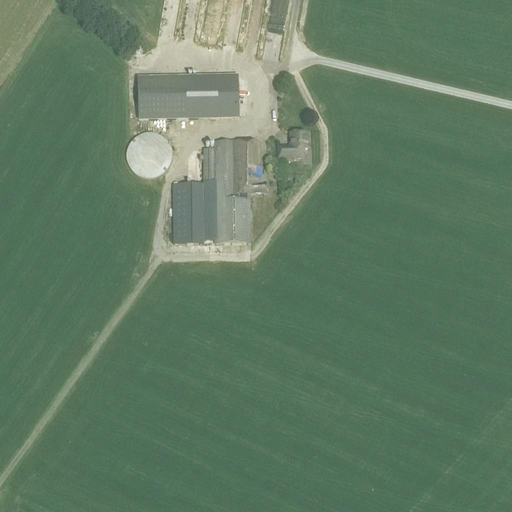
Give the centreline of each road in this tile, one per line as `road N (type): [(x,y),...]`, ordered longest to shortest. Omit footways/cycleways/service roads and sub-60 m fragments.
road 1 (track): [(257,248),(249,256),(162,258),(0,477)]
road 2 (track): [(511,98),(367,57),(334,53),(289,66)]
